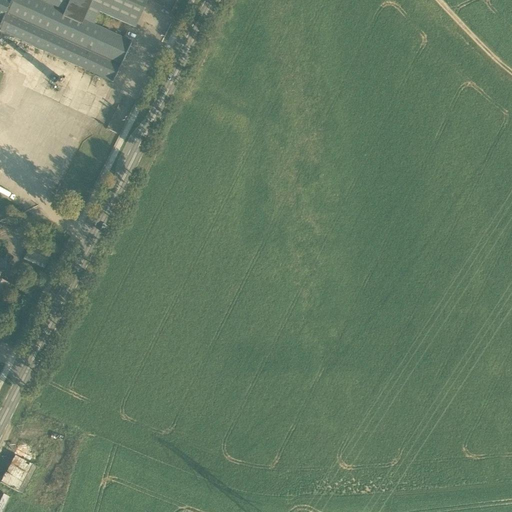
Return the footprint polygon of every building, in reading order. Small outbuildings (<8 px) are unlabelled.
[(93,24),(98,12),(72,0),(68,0),(64,11),(40,0),(0,0),(0,30),(7,34),(71,63),(112,82),(131,41),(93,24)] [(135,28),(146,0),(72,0),(98,12),(135,28)] [(54,180),(61,183),(71,158),(65,155),(54,180)] [(44,267),(48,253),(38,250),(37,253),(32,252),(33,250),(26,248),(23,258),(37,262),(37,264),(44,267)] [(0,300),(8,284),(0,279),(0,300)] [(5,472),(0,481),(0,482),(18,492),(23,494),(37,467),(30,463),(15,455),(6,472),(5,472)] [(0,511),(8,497),(0,493),(0,511)]
